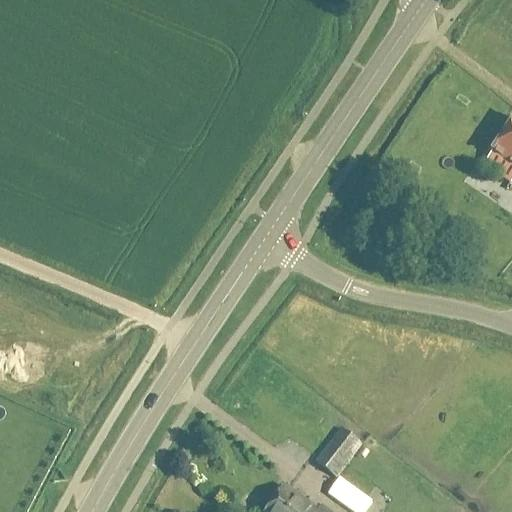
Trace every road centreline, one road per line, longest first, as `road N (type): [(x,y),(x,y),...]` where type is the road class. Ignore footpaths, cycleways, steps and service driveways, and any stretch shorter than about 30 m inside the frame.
road 1 (secondary): [(269,238),(426,3)]
road 2 (unclassified): [(511,326),(365,294),(269,238)]
road 3 (track): [(169,329),(0,253)]
road 4 (secondary): [(169,384),(269,238)]
road 5 (secondary): [(99,511),(169,384)]
